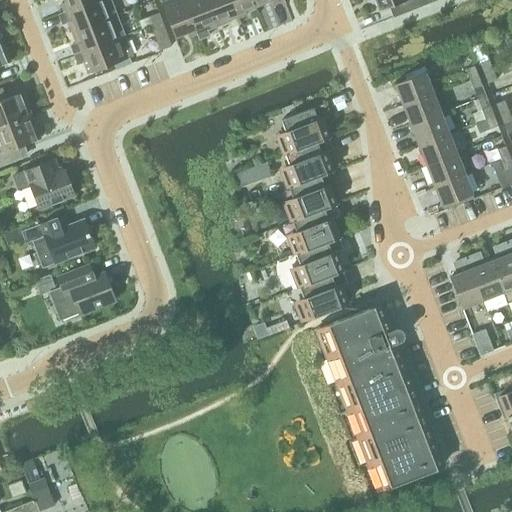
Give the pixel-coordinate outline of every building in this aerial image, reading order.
[(71,33),(110,17),(103,0),(95,0),(63,12),(57,15),(60,24),(67,22),(71,33)] [(63,12),(95,0),(63,0),(64,2),(60,4),(63,12)] [(169,0),(161,3),(175,38),(186,34),(187,38),(198,34),(184,0),(169,0)] [(184,0),(198,34),(200,40),(207,37),(203,27),(216,22),(207,0),(184,0)] [(207,0),(216,22),(226,18),(230,28),(239,24),(237,19),(230,0),(207,0)] [(253,0),(230,0),(237,19),(245,15),(244,11),(256,7),(253,0)] [(368,0),(369,1),(371,0),(373,0),(378,11),(387,7),(392,18),(417,9),(437,1),(436,0),(368,0)] [(157,13),(146,18),(150,26),(160,22),(157,13)] [(72,56),(118,38),(110,17),(71,33),(75,45),(69,47),(72,56)] [(150,26),(160,51),(174,45),(164,20),(160,22),(150,26)] [(118,38),(72,56),(76,64),(86,61),(91,73),(109,65),(111,70),(125,65),(123,60),(126,59),(118,38)] [(1,39),(0,39),(0,65),(10,62),(1,39)] [(479,73),(490,69),(486,59),(475,63),(479,73)] [(472,62),(463,65),(468,77),(476,74),(472,62)] [(490,69),(479,73),(484,85),(495,80),(490,69)] [(423,72),(394,83),(393,83),(401,103),(403,102),(431,91),(423,72)] [(476,74),(468,78),(472,89),(481,86),(476,74)] [(0,127),(30,116),(22,93),(6,99),(1,88),(0,88),(0,127)] [(403,102),(401,103),(409,123),(437,112),(439,111),(431,91),(403,102)] [(502,99),(491,103),(496,114),(506,110),(502,99)] [(282,155),(283,155),(327,138),(319,120),(329,116),(324,104),(284,119),(284,120),(280,121),(285,132),(283,132),(284,133),(278,138),(284,154),(282,155)] [(487,104),(478,107),(483,119),(492,116),(487,104)] [(506,110),(496,114),(500,125),(511,121),(506,110)] [(437,112),(409,123),(417,144),(447,132),(439,111),(437,112)] [(30,116),(0,127),(0,142),(1,145),(0,145),(0,166),(28,156),(24,146),(40,140),(30,116)] [(492,116),(483,119),(487,131),(496,127),(492,116)] [(447,132),(417,144),(424,163),(453,152),(455,151),(447,132)] [(328,138),(327,138),(283,155),(283,156),(284,155),(288,165),(287,166),(287,167),(281,171),(288,187),(286,188),(330,171),(323,153),(332,149),(328,138)] [(503,144),(494,148),(499,159),(508,156),(503,144)] [(453,152),(424,163),(433,184),(463,172),(455,151),(453,152)] [(507,156),(499,159),(503,171),(511,168),(507,156)] [(24,171),(39,209),(73,195),(64,170),(57,173),(52,161),(24,171)] [(331,171),(330,171),(286,188),(287,189),(288,189),(292,199),(290,199),(291,200),(285,204),(291,221),(290,221),(290,222),(334,205),(327,186),(336,183),(331,171)] [(463,172),(433,184),(441,206),(471,194),(463,172)] [(335,204),(334,205),(290,222),(292,222),(295,232),(294,233),(294,234),(288,238),(295,254),(293,255),(294,255),(338,238),(330,220),(340,216),(335,204)] [(63,216),(21,232),(25,244),(31,242),(34,248),(30,249),(37,266),(40,265),(42,269),(94,249),(82,220),(67,226),(63,216)] [(339,238),(338,238),(294,255),(294,256),(295,255),(299,265),(298,266),(298,267),(292,271),(298,287),(297,288),(297,289),(341,272),(334,253),(343,249),(339,238)] [(511,301),(511,260),(505,243),(493,247),(498,258),(489,262),(502,293),(506,304),(511,301)] [(465,258),(482,301),(502,293),(489,262),(481,265),(477,253),(465,258)] [(449,277),(461,309),(482,301),(465,258),(453,263),(457,274),(449,277)] [(72,295),(79,314),(113,302),(103,274),(93,278),(89,267),(58,279),(65,297),(72,295)] [(342,271),(341,272),(297,289),(299,289),(303,299),(301,299),(302,300),(296,304),(302,321),(302,322),(345,305),(338,286),(347,283),(342,271)] [(382,491),(439,468),(390,345),(399,341),(401,339),(403,337),(402,333),(400,331),(397,330),(394,330),(388,332),(382,317),(380,318),(375,306),(319,329),(382,491)] [(484,329),(471,334),(479,355),(485,353),(492,350),(484,329)] [(511,392),(510,389),(495,395),(503,417),(506,416),(511,430),(511,392)] [(21,464),(28,485),(41,479),(33,460),(21,464)] [(45,478),(41,479),(28,485),(39,511),(54,506),(47,488),(48,488),(45,478)] [(21,480),(8,485),(13,498),(26,493),(21,480)] [(5,511),(37,511),(39,511),(34,500),(5,511)]
